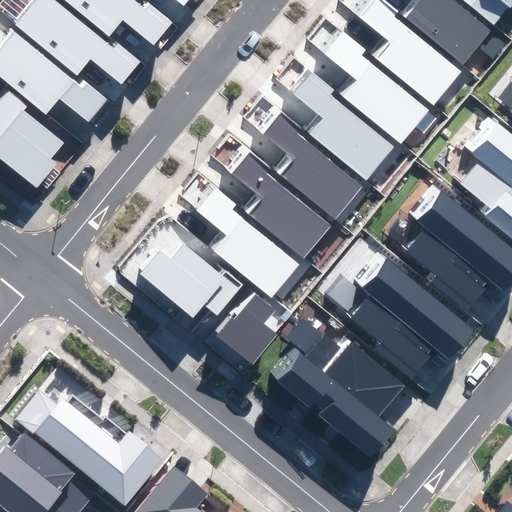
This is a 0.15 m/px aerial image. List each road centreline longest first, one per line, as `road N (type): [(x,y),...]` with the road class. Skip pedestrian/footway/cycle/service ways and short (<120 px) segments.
road 1 (residential): [(335,511),(43,272)]
road 2 (residential): [(43,272),(259,0)]
road 3 (residential): [(394,511),(511,364)]
